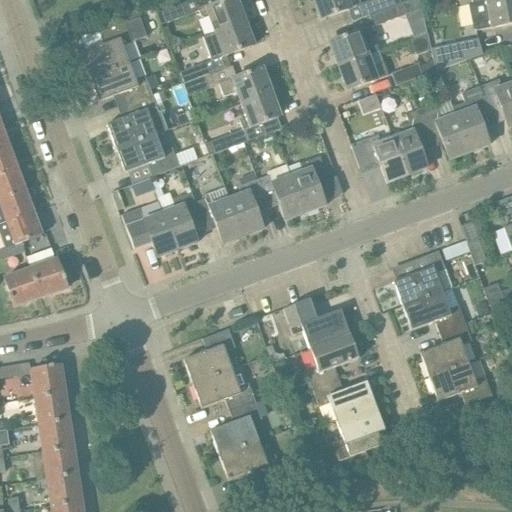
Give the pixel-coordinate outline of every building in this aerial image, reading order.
[(230,0),(205,9),(214,34),(244,23),(235,0),(230,0)] [(371,15),(393,7),(395,6),(392,0),(375,0),(359,6),(356,0),(312,0),(320,21),(348,11),(352,22),(369,16),(371,15)] [(418,0),(411,0),(395,6),(393,7),(371,15),(369,16),(373,28),(421,10),(418,0)] [(511,0),(503,0),(486,3),(475,6),(470,6),(475,32),(511,25),(511,0)] [(198,13),(194,2),(155,17),(159,28),(198,13)] [(80,54),(89,79),(127,64),(120,46),(146,37),(139,19),(124,24),(99,34),(103,46),(80,54)] [(203,64),(208,76),(229,68),(225,57),(253,47),(244,23),(214,34),(202,39),(211,61),(203,64)] [(367,58),(377,54),(368,29),(329,44),(338,69),(367,58)] [(432,61),(435,71),(435,72),(482,55),(477,40),(430,50),(431,51),(433,61),(432,61)] [(367,58),(338,69),(347,92),(388,77),(383,64),(371,68),(367,58)] [(395,86),(435,71),(432,61),(418,67),(417,65),(391,75),(395,86)] [(121,94),(126,106),(151,97),(144,78),(134,81),(127,64),(89,79),(98,103),(121,94)] [(203,64),(178,74),(183,86),(208,76),(203,64)] [(271,94),(261,69),(233,80),(229,68),(208,76),(183,86),(187,97),(219,85),(223,97),(236,92),(240,105),(271,94)] [(482,97),(488,111),(499,107),(507,129),(511,127),(511,84),(501,89),(498,81),(479,88),(482,97)] [(479,88),(478,84),(467,88),(472,101),(463,104),(466,112),(454,117),(468,154),(489,146),(480,124),(491,120),(488,111),(482,97),(479,88)] [(271,94),(240,105),(245,118),(238,120),(242,131),(279,118),(271,94)] [(151,97),(126,106),(130,117),(106,126),(115,150),(154,136),(167,131),(160,113),(164,111),(160,99),(153,102),(151,97)] [(376,97),(358,103),(363,116),(381,110),(376,97)] [(448,161),(468,154),(454,117),(442,121),(436,104),(417,111),(429,143),(440,139),(448,161)] [(404,135),(392,140),(406,177),(426,169),(418,147),(429,143),(417,111),(405,115),(408,125),(401,128),(404,135)] [(0,151),(8,149),(0,127),(0,151)] [(246,142),(242,131),(204,145),(209,156),(246,142)] [(160,153),(154,136),(115,150),(124,174),(148,166),(152,178),(178,168),(171,150),(160,153)] [(386,184),(406,177),(392,140),(380,144),(377,136),(350,146),(359,169),(378,162),(386,184)] [(0,176),(16,171),(8,149),(0,151),(0,176)] [(291,177),(305,214),(325,207),(316,185),(328,181),(319,158),(300,165),(303,172),(291,177)] [(256,181),(265,204),(276,200),(284,222),(305,214),(291,177),(287,166),(267,174),(268,177),(256,181)] [(0,201),(24,192),(16,171),(0,176),(0,201)] [(240,196),(228,200),(242,238),(262,230),(254,208),(265,204),(256,181),(237,188),(240,196)] [(206,200),(194,204),(199,218),(203,227),(214,223),(222,245),(242,238),(228,200),(224,189),(204,197),(206,200)] [(0,226),(32,214),(24,192),(0,201),(0,226)] [(199,218),(194,204),(191,195),(171,202),(174,209),(162,214),(176,252),(197,244),(188,222),(199,218)] [(511,213),(511,204),(510,198),(498,203),(503,217),(511,213)] [(140,210),(121,217),(133,250),(151,244),(156,259),(176,252),(162,214),(143,221),(140,210)] [(8,249),(20,244),(41,236),(32,214),(0,226),(0,237),(5,250),(8,249)] [(511,253),(511,252),(511,225),(503,229),(511,253)] [(485,263),(476,241),(465,245),(473,267),(485,263)] [(8,249),(11,257),(23,253),(20,244),(8,249)] [(31,269),(56,258),(51,247),(27,258),(31,269)] [(5,250),(0,252),(0,261),(11,257),(8,249),(5,250)] [(393,283),(402,308),(440,294),(434,276),(445,271),(438,252),(412,262),(416,274),(393,283)] [(30,270),(40,299),(66,289),(64,282),(65,281),(63,277),(62,278),(56,261),(30,270)] [(14,308),(40,299),(30,270),(3,280),(9,297),(8,297),(10,301),(11,301),(14,308)] [(511,301),(511,288),(499,293),(503,305),(511,301)] [(440,294),(402,308),(411,332),(434,323),(438,334),(464,325),(457,308),(447,311),(440,294)] [(307,351),(349,335),(340,311),(316,320),(309,300),(282,310),(292,337),(301,333),(307,351)] [(479,305),(476,311),(479,317),(489,313),(485,302),(479,305)] [(464,325),(438,334),(442,346),(419,354),(428,379),(467,365),(460,347),(470,343),(464,325)] [(183,361),(192,385),(230,371),(223,353),(235,349),(228,331),(202,340),(206,352),(183,361)] [(349,335),(307,351),(314,369),(305,373),(311,390),(339,381),(334,369),(358,360),(349,335)] [(279,356),(275,355),(272,347),(266,349),(272,364),(285,359),(283,354),(279,356)] [(467,365),(428,379),(437,403),(460,394),(465,406),(490,397),(484,378),(473,382),(467,365)] [(30,372),(34,399),(64,395),(60,367),(52,368),(52,367),(47,368),(48,369),(30,372)] [(224,401),(228,413),(254,403),(248,386),(237,390),(230,371),(192,385),(201,410),(224,401)] [(339,381),(311,390),(318,409),(328,405),(334,422),(375,407),(366,383),(343,391),(339,381)] [(38,426),(68,422),(64,395),(34,399),(38,426)] [(254,403),(228,413),(233,424),(209,432),(218,457),(257,442),(251,425),(261,421),(260,419),(268,416),(262,400),(254,403)] [(499,402),(487,406),(491,416),(502,411),(499,402)] [(384,431),(375,407),(334,422),(341,441),(331,445),(338,462),(382,446),(377,434),(384,431)] [(42,453),(73,449),(68,422),(38,426),(42,453)] [(264,461),(257,442),(218,457),(227,481),(251,472),(255,484),(281,475),(274,457),(264,461)] [(46,480),(77,476),(73,449),(42,453),(32,455),(36,482),(46,480)] [(319,458),(308,462),(312,473),(315,481),(326,477),(323,469),(319,458)] [(81,503),(77,476),(46,480),(51,508),(81,503)] [(9,511),(19,511),(17,499),(8,500),(9,511)] [(82,511),(81,503),(51,508),(51,511),(82,511)]
